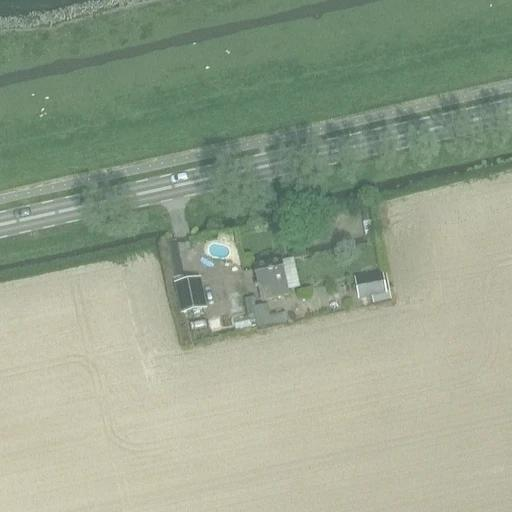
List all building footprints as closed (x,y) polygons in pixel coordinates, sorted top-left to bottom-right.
[(371,212),(362,213),(363,224),(372,222),(371,212)] [(167,247),(176,288),(181,317),(203,313),(197,284),(187,286),(178,245),(167,247)] [(242,250),(238,251),(244,273),(248,272),(242,250)] [(289,298),(282,265),(254,271),(262,304),(289,298)] [(386,276),(356,281),(359,301),(371,299),(372,302),(373,306),(391,303),(390,298),(386,276)] [(255,318),(250,319),(252,330),(258,329),(258,330),(259,331),(289,324),(288,322),(287,316),(272,319),(269,307),(257,310),(254,311),(255,317),(255,318)]
